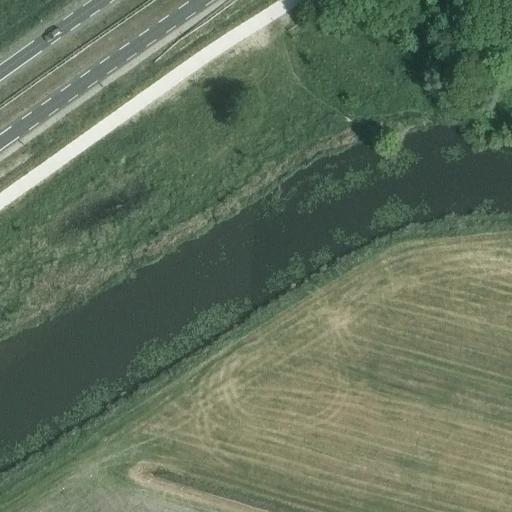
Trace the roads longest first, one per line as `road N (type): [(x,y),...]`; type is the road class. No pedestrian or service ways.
road 1 (trunk): [(0,142),(203,0)]
road 2 (trunk): [(102,0),(0,72)]
